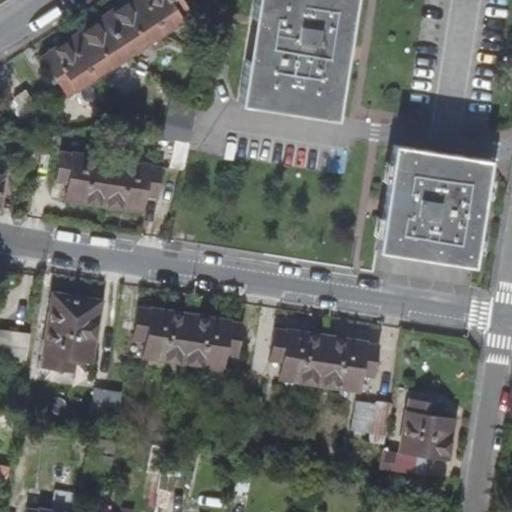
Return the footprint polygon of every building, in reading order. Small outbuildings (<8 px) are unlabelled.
[(126,0),(103,15),(128,54),(163,32),(141,0),(126,0)] [(141,0),(163,32),(190,13),(181,0),(141,0)] [(351,0),(253,0),(237,104),(333,120),(351,0)] [(93,77),(96,76),(128,54),(103,15),(68,38),(93,77)] [(93,77),(68,38),(41,57),(66,95),(93,77)] [(33,90),(19,100),(41,135),(56,125),(33,90)] [(203,175),(208,144),(213,113),(213,106),(199,105),(189,103),(184,137),(183,144),(194,145),(190,173),(203,175)] [(489,157),(393,142),(377,250),(472,264),(489,157)] [(65,200),(102,206),(110,161),(59,153),(54,183),(67,184),(65,200)] [(110,161),(102,206),(142,212),(145,197),(156,198),(161,168),(110,161)] [(99,301),(52,294),(41,368),(73,373),(75,360),(90,363),(99,301)] [(182,363),(189,316),(136,308),(132,341),(144,342),(142,357),(182,363)] [(242,324),(189,316),(182,363),(222,369),(224,354),(237,356),(242,324)] [(0,329),(0,360),(25,364),(29,335),(0,329)] [(318,385),(326,337),(273,329),(268,361),(280,363),(278,378),(318,385)] [(378,345),(326,337),(318,385),(357,390),(360,376),(372,377),(378,345)] [(438,416),(440,404),(406,397),(397,451),(445,459),(452,418),(438,416)] [(374,435),(378,404),(351,400),(347,431),(374,435)] [(146,475),(158,477),(162,455),(149,452),(146,475)]
